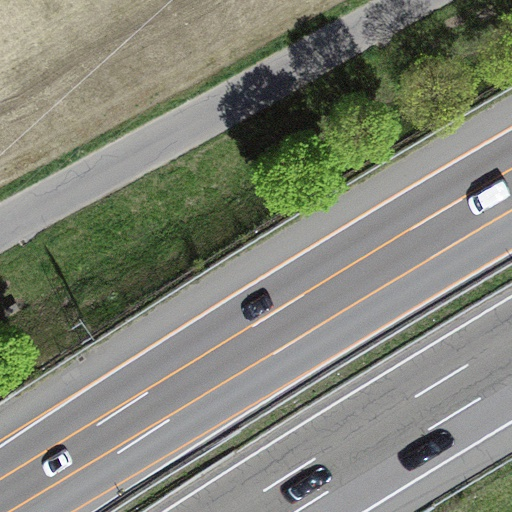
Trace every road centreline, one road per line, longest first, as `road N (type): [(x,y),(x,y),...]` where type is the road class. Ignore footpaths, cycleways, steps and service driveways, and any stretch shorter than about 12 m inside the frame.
road 1 (motorway): [(511,190),(0,511)]
road 2 (unclassified): [(413,0),(0,229)]
road 3 (motorway): [(263,511),(511,357)]
